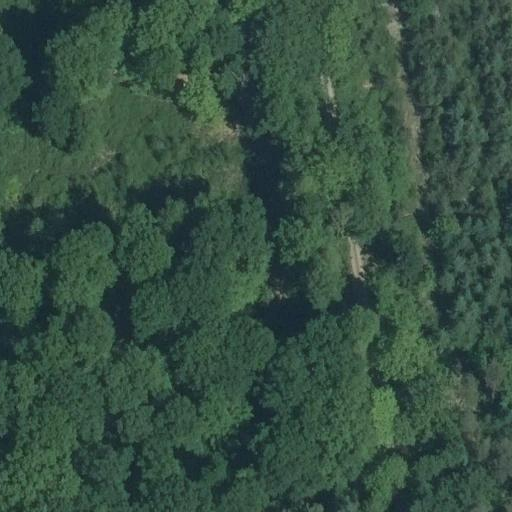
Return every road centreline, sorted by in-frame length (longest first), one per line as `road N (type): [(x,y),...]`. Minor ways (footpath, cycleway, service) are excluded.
road 1 (track): [(313,0),(404,511)]
road 2 (track): [(511,403),(389,433)]
road 3 (track): [(400,490),(324,492),(282,511)]
